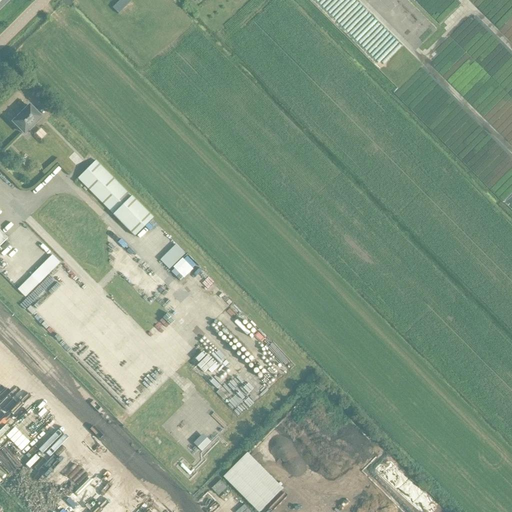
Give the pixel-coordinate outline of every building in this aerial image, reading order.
[(120,0),(112,8),(114,10),(117,13),(130,0),(129,0),(120,0)] [(24,134),(40,118),(29,106),(13,122),(24,134)] [(95,161),(77,179),(134,236),(152,219),(95,161)] [(177,244),(161,260),(169,269),(185,253),(177,244)] [(257,327),(244,313),(236,321),(250,335),(257,327)] [(257,364),(266,356),(261,351),(253,360),(257,364)] [(194,443),(202,452),(212,442),(203,434),(194,443)]
